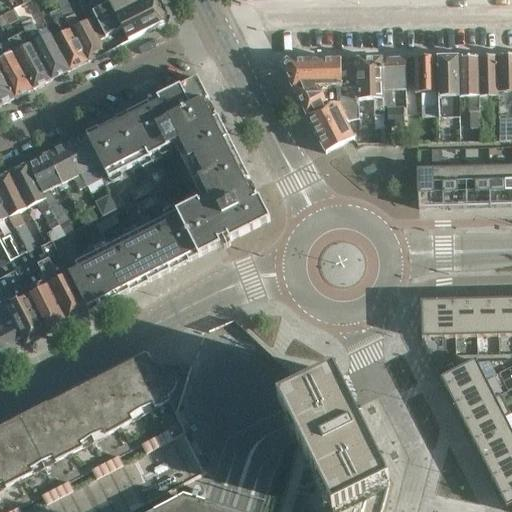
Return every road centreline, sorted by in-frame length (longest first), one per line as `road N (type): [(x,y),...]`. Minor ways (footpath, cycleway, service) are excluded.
road 1 (tertiary): [(0,406),(206,297),(294,267)]
road 2 (residential): [(219,29),(511,16)]
road 3 (residential): [(0,138),(219,29)]
road 4 (tertiary): [(319,224),(219,29)]
road 5 (residential): [(402,511),(415,464),(387,394),(371,381)]
road 6 (residential): [(257,440),(371,381)]
road 7 (tertiary): [(390,255),(511,251)]
